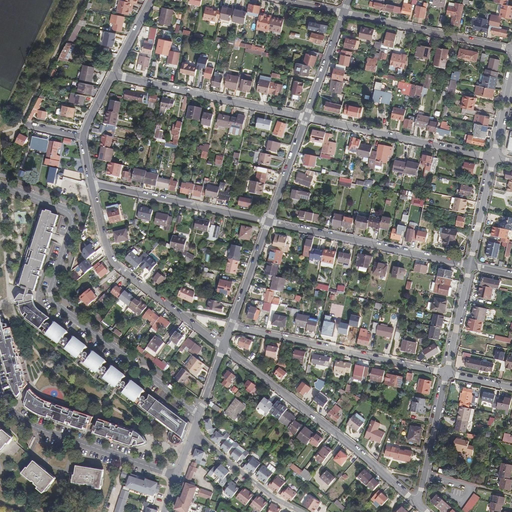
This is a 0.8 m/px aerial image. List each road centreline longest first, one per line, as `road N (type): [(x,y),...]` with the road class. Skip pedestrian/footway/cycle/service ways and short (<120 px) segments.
road 1 (residential): [(0,184),(68,212),(72,224),(51,300),(198,413),(192,431)]
road 2 (residential): [(416,503),(222,347)]
road 3 (residential): [(446,373),(230,325)]
road 4 (residential): [(222,347),(110,257),(91,183)]
road 5 (residential): [(469,265),(268,221)]
road 6 (residential): [(306,117),(110,75)]
road 7 (residential): [(0,392),(25,423),(177,474)]
road 8 (residential): [(492,158),(306,117)]
road 9 (residential): [(268,221),(91,183)]
road 10 (residential): [(511,49),(343,12)]
road 11 (residential): [(192,431),(268,495),(302,511)]
road 12 (unknown): [(147,451),(19,403)]
road 13 (residential): [(446,373),(416,503)]
